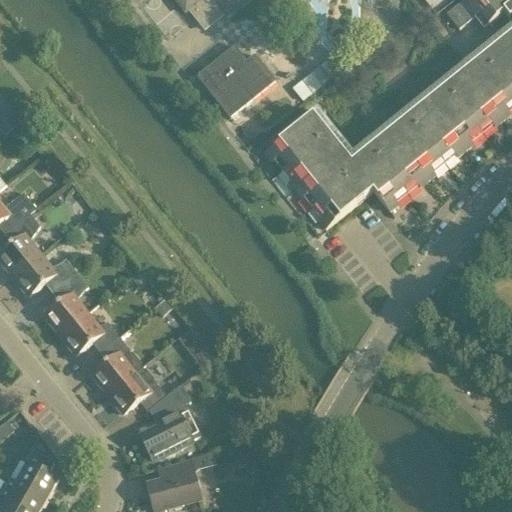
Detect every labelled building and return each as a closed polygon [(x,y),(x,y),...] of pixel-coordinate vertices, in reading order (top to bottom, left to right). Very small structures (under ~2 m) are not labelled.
[(173,0),(185,15),(187,13),(192,19),(219,22),(225,17),(227,19),(250,0),(173,0)] [(504,110),(511,103),(511,0),(466,0),(467,0),(446,17),(459,32),(479,16),(489,28),(504,16),(509,23),(511,20),(511,28),(352,157),(317,114),(264,156),(271,165),(278,159),(296,181),(288,187),(301,202),(308,196),(326,218),(318,224),(325,233),(373,194),(389,215),(398,208),(392,201),(414,183),(419,191),(435,178),(429,171),(451,153),(457,160),(473,148),(467,140),(489,123),(495,130),(510,117),(504,110)] [(275,85),(254,59),(246,65),(234,50),(196,80),(230,122),(275,85)] [(345,70),(335,58),(294,91),(304,103),(345,70)] [(0,132),(5,139),(21,126),(0,100),(0,132)] [(18,144),(26,145),(31,140),(23,130),(13,137),(18,144)] [(0,231),(5,237),(36,213),(23,197),(4,212),(0,207),(0,231)] [(0,265),(4,271),(8,271),(14,278),(41,257),(30,244),(40,230),(34,223),(40,218),(36,213),(5,237),(12,247),(0,256),(0,265)] [(26,298),(30,299),(45,287),(52,296),(76,277),(65,263),(60,267),(51,271),(41,257),(14,278),(20,286),(19,290),(26,298)] [(51,330),(56,330),(62,337),(88,316),(77,303),(82,296),(88,292),(76,277),(52,296),(60,305),(45,317),(46,317),(45,322),(51,330)] [(163,320),(172,312),(165,304),(156,312),(163,320)] [(73,357),(78,357),(78,358),(92,346),(100,355),(119,340),(107,326),(99,330),(88,316),(62,337),(68,345),(67,349),(73,357)] [(180,342),(187,352),(199,342),(191,333),(180,342)] [(99,389),(103,389),(109,397),(141,372),(140,366),(133,358),(128,356),(130,355),(119,340),(100,355),(107,365),(93,376),(93,377),(92,381),(99,389)] [(121,416),(125,417),(140,405),(147,415),(154,409),(166,400),(155,385),(153,386),(153,383),(146,373),(141,372),(109,397),(115,404),(114,408),(121,416)] [(200,439),(185,409),(190,406),(181,389),(171,397),(170,396),(166,400),(154,409),(160,420),(154,422),(158,431),(141,440),(152,463),(163,458),(163,460),(168,461),(173,459),(174,455),(173,453),(200,439)] [(0,445),(14,435),(6,424),(0,429),(0,445)] [(247,450),(235,453),(239,468),(251,465),(247,450)] [(34,454),(28,466),(17,485),(47,503),(58,483),(48,477),(54,466),(34,454)] [(147,489),(147,490),(150,489),(156,511),(164,511),(200,502),(194,478),(195,477),(191,463),(157,473),(161,485),(147,489)] [(6,504),(19,511),(41,511),(47,503),(17,485),(6,504)] [(5,505),(0,502),(0,511),(19,511),(6,504),(5,505)]
